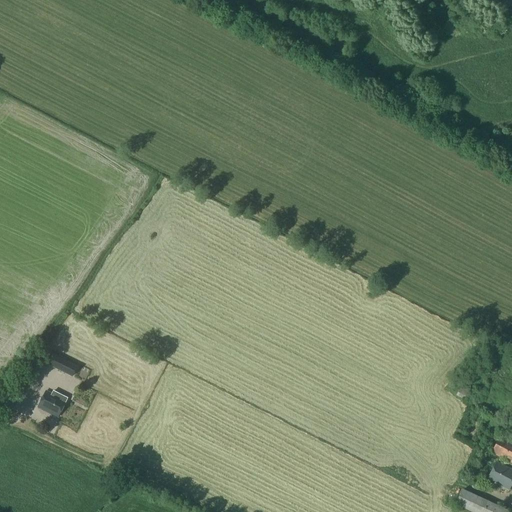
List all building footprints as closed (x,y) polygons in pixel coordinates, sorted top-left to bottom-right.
[(46,355),(58,336),(50,331),(38,350),(46,355)] [(69,363),(52,355),(47,365),(64,374),(69,363)] [(135,402),(141,388),(85,366),(79,380),(78,380),(74,389),(130,411),(132,407),(110,398),(112,392),(135,402)] [(461,387),(457,397),(468,402),(469,400),(474,402),(477,395),(461,387)] [(76,403),(87,408),(92,396),(81,391),(76,403)] [(47,392),(39,409),(59,418),(68,399),(54,392),(52,395),(47,392)] [(511,444),(500,438),(492,453),(511,463),(511,444)] [(511,471),(495,464),(487,480),(509,490),(511,484),(511,471)] [(462,490),(455,506),(468,511),(508,511),(509,511),(462,490)]
